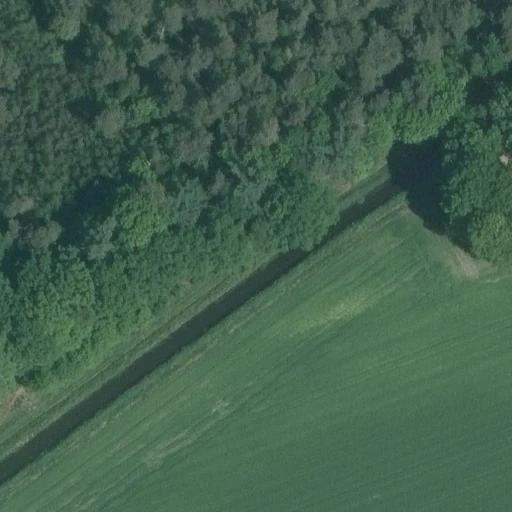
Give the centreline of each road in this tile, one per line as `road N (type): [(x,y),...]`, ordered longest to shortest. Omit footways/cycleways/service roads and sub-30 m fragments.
road 1 (track): [(402,157),(0,458)]
road 2 (track): [(511,77),(402,157)]
